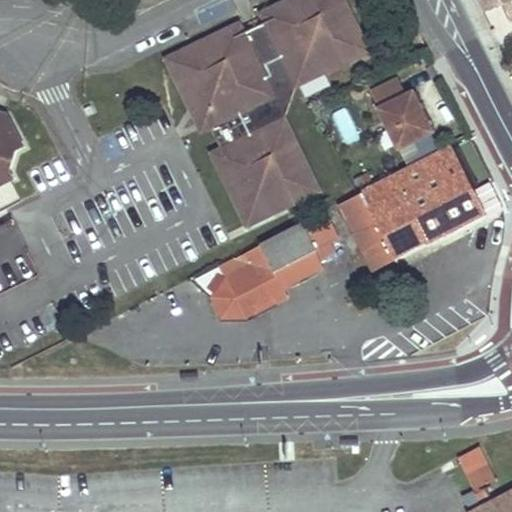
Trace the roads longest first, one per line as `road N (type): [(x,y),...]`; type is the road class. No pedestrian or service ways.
road 1 (secondary): [(316,404),(0,413)]
road 2 (secondary): [(511,347),(467,372),(316,404)]
road 3 (secondary): [(316,404),(511,400)]
road 4 (residential): [(38,23),(133,30),(196,0)]
road 5 (secondary): [(504,126),(435,0)]
road 6 (residential): [(38,23),(82,146)]
